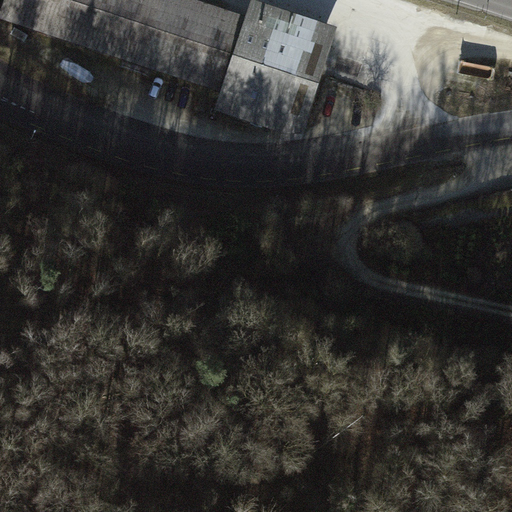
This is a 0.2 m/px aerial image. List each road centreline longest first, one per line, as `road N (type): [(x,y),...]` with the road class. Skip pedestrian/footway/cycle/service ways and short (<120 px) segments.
road 1 (track): [(511,407),(108,285),(0,217)]
road 2 (tertiary): [(0,96),(129,141),(257,164),(308,163),(511,125)]
road 3 (track): [(416,142),(402,76),(408,46),(434,35),(511,49)]
road 4 (track): [(511,309),(338,262)]
